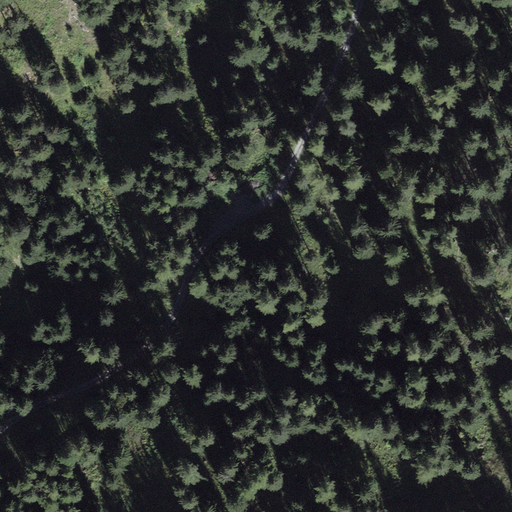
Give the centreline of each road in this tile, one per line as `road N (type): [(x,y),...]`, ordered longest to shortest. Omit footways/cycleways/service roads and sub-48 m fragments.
road 1 (track): [(195,261),(215,230),(257,214),(279,189),(361,0)]
road 2 (track): [(195,261),(172,317),(142,349),(110,375),(0,428)]
